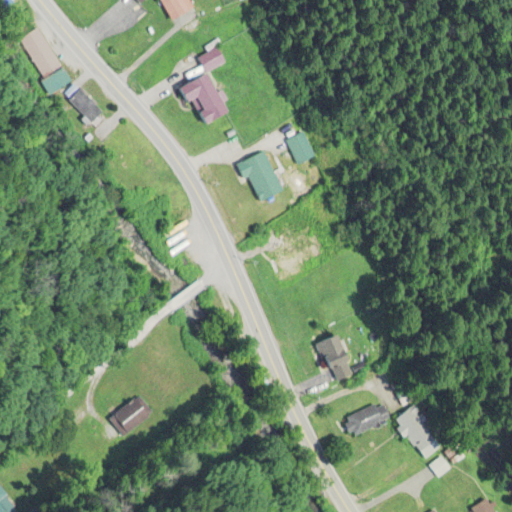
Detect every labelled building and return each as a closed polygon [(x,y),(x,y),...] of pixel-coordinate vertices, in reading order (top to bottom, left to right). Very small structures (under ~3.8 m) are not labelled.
[(194,8),(189,0),(160,0),(172,21),(194,8)] [(17,41),(41,77),(60,64),(35,28),(17,41)] [(180,87),(188,103),(194,101),(204,124),(227,114),(208,71),(224,64),(217,48),(197,57),(205,75),(180,87)] [(38,83),(47,96),(70,82),(61,68),(38,83)] [(102,112),(73,83),(61,95),(90,124),(102,112)] [(313,157),(302,133),(285,140),(296,165),(313,157)] [(281,193),(263,152),(238,163),(257,204),(281,193)] [(265,242),(278,283),(302,276),(289,235),(265,242)] [(316,346),(336,382),(355,373),(334,336),(316,346)] [(343,416),(348,434),(387,424),(382,405),(343,416)] [(392,422),(424,461),(442,446),(409,407),(392,422)] [(449,469),(444,458),(430,464),(436,475),(449,469)] [(470,508),(472,511),(493,511),(487,500),(470,508)]
